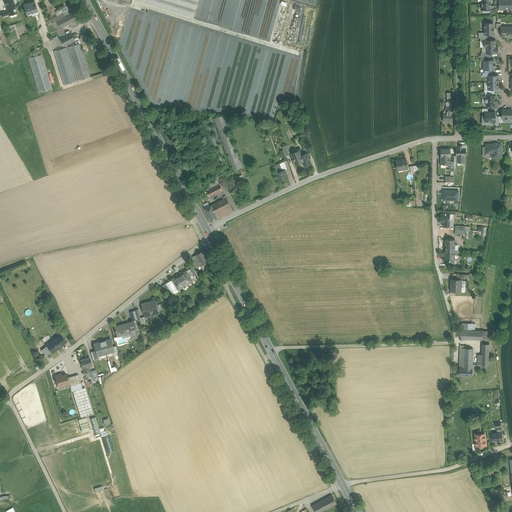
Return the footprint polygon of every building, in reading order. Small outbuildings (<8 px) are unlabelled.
[(12,0),(4,0),(7,9),(15,7),(12,0)] [(135,0),(194,19),(198,0),(135,0)] [(490,0),(481,0),(482,2),(482,10),(490,10),(491,10),(490,6),(490,0)] [(511,0),(499,0),(499,9),(511,8),(511,0)] [(35,1),(28,3),(23,4),(26,14),(27,14),(26,13),(32,11),(32,12),(37,11),(35,1)] [(77,9),(62,14),(67,25),(81,19),(77,9)] [(62,14),(55,17),(56,21),(59,28),(61,27),(67,25),(62,14)] [(494,23),(484,23),(484,24),(484,28),(485,28),(485,32),(485,34),(488,34),(494,34),(494,23)] [(56,29),(59,37),(64,35),(61,27),(56,29)] [(38,32),(10,47),(14,60),(44,44),(38,32)] [(59,37),(58,37),(62,45),(75,40),(71,32),(64,35),(59,37)] [(81,43),(68,47),(78,81),(91,77),(81,43)] [(77,81),(67,47),(54,51),(64,85),(77,81)] [(42,55),(29,59),(39,92),(52,89),(42,55)] [(490,60),(484,60),(484,70),(494,69),(494,66),(495,66),(495,63),(494,63),(494,60),(490,60)] [(494,95),(486,96),(486,99),(485,99),(485,102),(486,102),(486,106),(496,105),(496,102),(497,102),(496,99),(496,95),(494,95)] [(511,112),(511,110),(502,110),(502,119),(511,119),(511,112)] [(488,112),(485,112),(485,115),(483,115),(483,120),(485,120),(485,122),(485,123),(489,123),(489,122),(490,122),(495,122),(496,122),(495,116),(495,111),(488,112)] [(452,122),(452,113),(446,113),(444,113),(444,122),(452,122)] [(243,167),(224,115),(214,119),(233,171),(243,167)] [(231,171),(211,117),(201,121),(220,175),(231,171)] [(502,157),(501,144),(486,144),(486,147),(486,153),(493,153),(495,155),(495,158),(502,157)] [(462,146),(458,146),(458,149),(456,149),(456,156),(457,156),(457,163),(465,162),(465,156),(466,156),(466,148),(462,148),(462,146)] [(450,149),(441,149),(441,164),(446,164),(446,165),(450,165),(450,149)] [(307,153),(301,156),(299,150),(291,153),(294,159),(293,159),(294,160),(296,164),(303,162),(304,166),(311,163),(310,159),(311,158),(310,157),(309,157),(307,153)] [(406,159),(396,161),(398,170),(403,169),(403,168),(408,167),(408,168),(406,159)] [(285,169),(282,170),(279,163),(275,165),(277,172),(280,181),(288,178),(286,172),(285,169)] [(220,184),(206,190),(209,197),(223,190),(220,184)] [(226,198),(212,205),(218,218),(233,211),(226,198)] [(218,218),(212,205),(205,209),(212,222),(218,218)] [(450,214),(441,213),(441,221),(443,221),(443,226),(449,227),(450,219),(450,214)] [(455,239),(446,239),(445,249),(454,250),(454,244),(455,239)] [(454,250),(445,249),(445,260),(447,260),(454,260),(454,254),(454,250)] [(204,250),(192,257),(195,261),(198,260),(201,266),(204,264),(209,261),(204,250)] [(193,267),(189,269),(193,275),(194,275),(195,276),(198,275),(193,267)] [(186,271),(172,279),(172,280),(176,286),(178,289),(181,288),(196,278),(195,276),(194,275),(193,275),(189,269),(186,271)] [(461,279),(451,279),(451,291),(461,292),(461,279)] [(172,280),(166,283),(170,290),(173,294),(179,290),(178,289),(176,286),(172,280)] [(166,283),(161,287),(165,293),(170,290),(166,283)] [(156,300),(143,304),(146,316),(152,315),(152,313),(152,312),(158,310),(159,313),(159,312),(156,300)] [(128,324),(115,328),(115,327),(117,336),(118,336),(117,335),(130,332),(132,339),(139,337),(137,332),(134,321),(128,323),(128,324)] [(475,330),(461,330),(460,339),(482,340),(488,339),(489,331),(475,330)] [(53,340),(47,345),(51,351),(52,353),(61,346),(60,345),(66,342),(60,335),(53,340)] [(106,341),(99,344),(98,342),(94,344),(96,353),(106,350),(106,349),(113,347),(110,339),(106,340),(106,341)] [(47,346),(41,350),(45,356),(51,351),(47,346)] [(464,348),(460,348),(460,367),(473,368),(473,348),(464,348)] [(89,357),(80,360),(84,373),(90,371),(89,367),(92,366),(89,357)] [(460,367),(459,367),(459,376),(472,376),(473,368),(460,367)] [(90,371),(84,373),(86,377),(90,376),(90,377),(92,377),(94,381),(99,380),(95,369),(90,371)] [(67,374),(62,375),(62,374),(55,376),(58,387),(69,384),(70,384),(67,377),(67,374)] [(78,375),(69,378),(69,376),(67,377),(70,384),(69,384),(70,386),(80,383),(78,375)] [(85,388),(73,391),(81,418),(93,414),(85,388)] [(51,390),(41,393),(51,428),(61,425),(51,390)] [(78,419),(82,432),(90,430),(85,417),(78,419)] [(100,432),(95,417),(90,419),(95,434),(100,432)] [(76,422),(53,429),(56,441),(80,433),(76,422)] [(502,433),(492,435),(494,443),(503,441),(502,433)] [(485,434),(475,435),(475,443),(476,446),(486,445),(485,434)] [(110,436),(102,438),(107,454),(114,451),(110,436)] [(89,439),(79,442),(94,488),(104,485),(89,439)] [(101,439),(92,442),(105,483),(114,480),(101,439)] [(112,457),(108,458),(114,476),(118,475),(118,476),(123,474),(117,456),(112,457)] [(332,495),(324,499),(329,508),(337,504),(332,495)] [(324,499),(312,506),(315,511),(321,511),(329,508),(324,499)]
